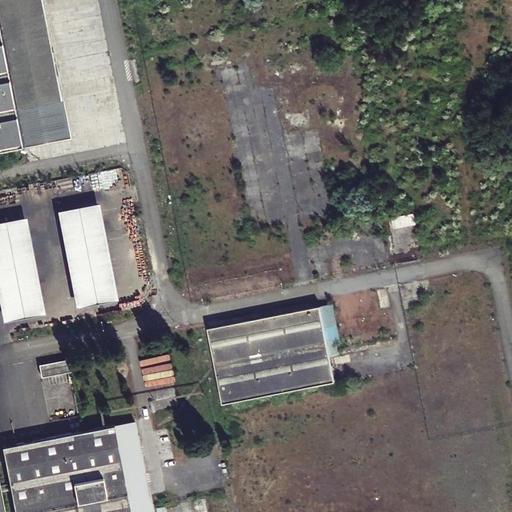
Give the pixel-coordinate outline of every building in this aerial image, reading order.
[(0,0),(0,22),(18,105),(59,96),(38,0),(0,0)] [(0,147),(26,143),(18,105),(0,22),(0,147)] [(102,41),(63,47),(66,68),(105,63),(102,41)] [(58,209),(71,306),(114,300),(100,204),(58,209)] [(25,217),(0,221),(0,317),(1,321),(43,313),(25,217)] [(314,328),(322,326),(325,326),(316,287),(306,289),(314,328)] [(325,339),(322,326),(314,328),(306,289),(193,313),(210,390),(323,365),(318,341),(325,339)] [(56,350),(26,356),(28,366),(59,360),(56,350)] [(40,377),(69,371),(66,359),(37,365),(40,377)] [(131,511),(129,500),(138,498),(127,446),(110,449),(108,437),(125,434),(120,410),(0,434),(0,482),(5,511),(131,511)]
